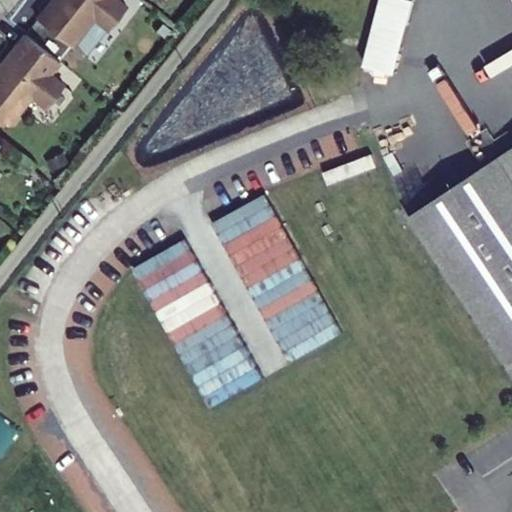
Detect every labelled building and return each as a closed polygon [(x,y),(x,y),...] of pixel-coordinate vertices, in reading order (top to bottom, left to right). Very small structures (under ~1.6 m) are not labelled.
[(33,0),(28,7),(63,34),(85,7),(99,18),(113,0),(33,0)] [(379,0),(362,67),(395,75),(414,0),(379,0)] [(50,50),(15,22),(0,41),(0,111),(22,84),(37,96),(55,74),(40,62),(50,50)] [(332,158),(325,138),(293,150),(301,170),(332,158)] [(511,163),(419,228),(511,366),(511,163)] [(279,203),(222,227),(280,360),(336,335),(279,203)] [(191,249),(139,277),(192,374),(208,366),(202,354),(222,343),(213,328),(229,319),(191,249)]
